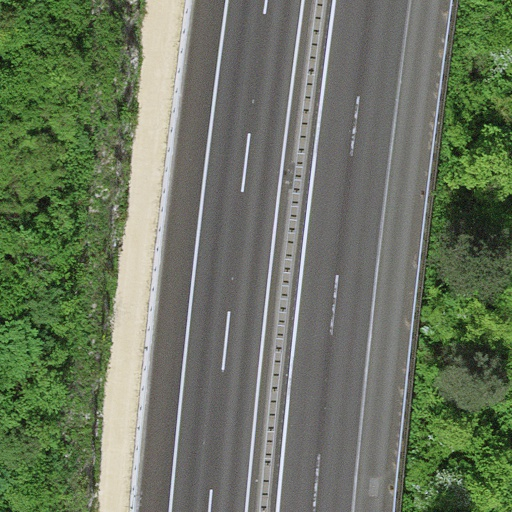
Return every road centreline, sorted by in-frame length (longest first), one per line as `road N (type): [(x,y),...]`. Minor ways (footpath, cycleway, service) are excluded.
road 1 (motorway): [(329,511),(385,0)]
road 2 (track): [(123,511),(178,0)]
road 3 (motorway): [(265,0),(212,511)]
